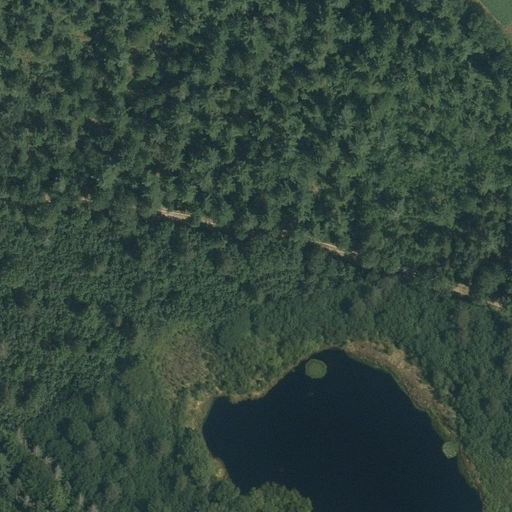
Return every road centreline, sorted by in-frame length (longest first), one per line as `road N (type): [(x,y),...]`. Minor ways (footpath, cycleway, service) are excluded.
road 1 (track): [(0,181),(191,209),(326,242),(511,306)]
road 2 (track): [(0,406),(98,511)]
